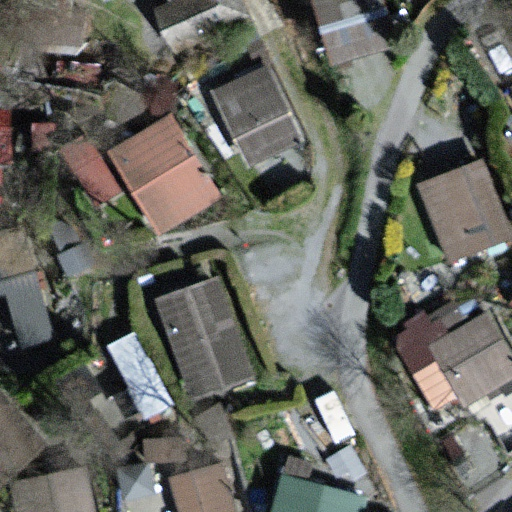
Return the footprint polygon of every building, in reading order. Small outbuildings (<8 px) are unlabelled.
[(163,0),(177,31),(250,0),(163,0)] [(325,0),(342,57),(397,41),(385,0),(325,0)] [(273,69),(225,91),(257,158),(304,137),(273,69)] [(219,196),(172,119),(119,151),(165,228),(219,196)] [(511,232),(486,162),(429,184),(456,256),(511,234),(511,232)] [(28,233),(0,236),(0,335),(42,329),(28,233)] [(218,281),(168,300),(201,389),(252,370),(218,281)] [(511,353),(488,313),(437,343),(464,389),(470,386),(476,396),(511,374),(511,353)] [(312,463),(295,458),(279,511),(363,511),(367,498),(307,481),(312,463)] [(237,511),(225,466),(180,478),(189,511),(237,511)] [(101,511),(97,477),(9,494),(10,511),(101,511)]
